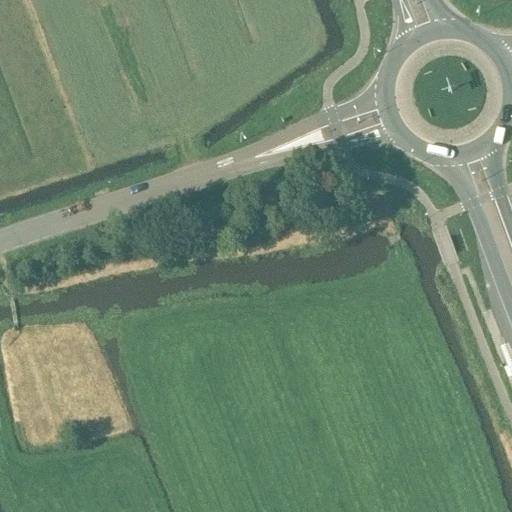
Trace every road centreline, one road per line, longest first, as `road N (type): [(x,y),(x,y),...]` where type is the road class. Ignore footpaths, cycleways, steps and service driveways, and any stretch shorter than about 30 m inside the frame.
road 1 (tertiary): [(0,241),(257,157)]
road 2 (primary): [(450,158),(511,309)]
road 3 (tertiary): [(257,157),(395,130)]
road 4 (tertiary): [(383,97),(257,157)]
